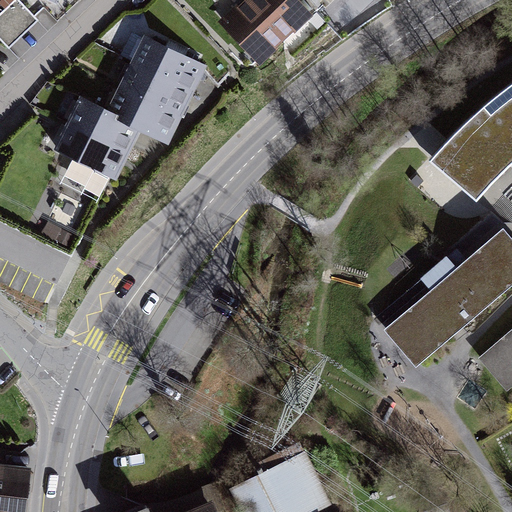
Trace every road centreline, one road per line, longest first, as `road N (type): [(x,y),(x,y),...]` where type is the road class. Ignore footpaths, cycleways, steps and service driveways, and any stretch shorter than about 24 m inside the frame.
road 1 (secondary): [(462,0),(368,62),(253,158),(153,273),(86,396)]
road 2 (residential): [(0,107),(114,0)]
road 3 (unclassified): [(86,396),(0,312)]
